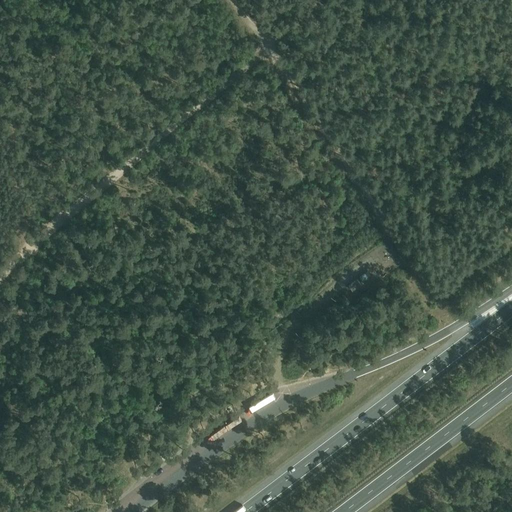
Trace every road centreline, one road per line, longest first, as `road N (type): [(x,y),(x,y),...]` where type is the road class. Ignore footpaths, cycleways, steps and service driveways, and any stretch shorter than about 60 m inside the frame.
road 1 (track): [(12,511),(187,378),(273,326),(389,227)]
road 2 (track): [(0,280),(267,49)]
road 3 (motorway): [(511,308),(244,511)]
road 4 (track): [(267,49),(389,227)]
road 5 (motorway): [(345,511),(511,384)]
road 6 (motorway): [(511,293),(352,374)]
road 7 (track): [(511,238),(433,291),(389,227)]
